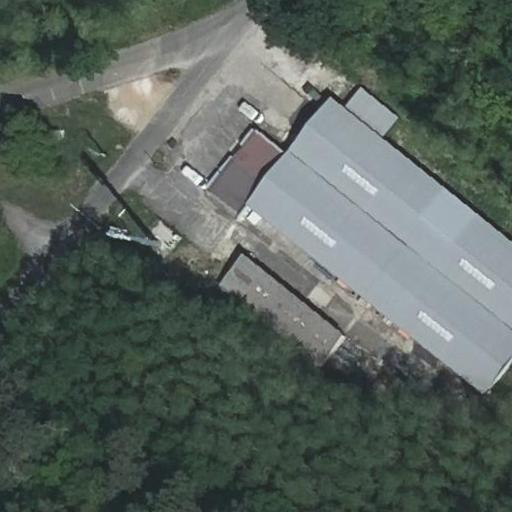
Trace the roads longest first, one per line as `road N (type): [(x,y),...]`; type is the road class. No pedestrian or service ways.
road 1 (unclassified): [(0,324),(219,49),(225,30)]
road 2 (unclassified): [(225,30),(0,102)]
